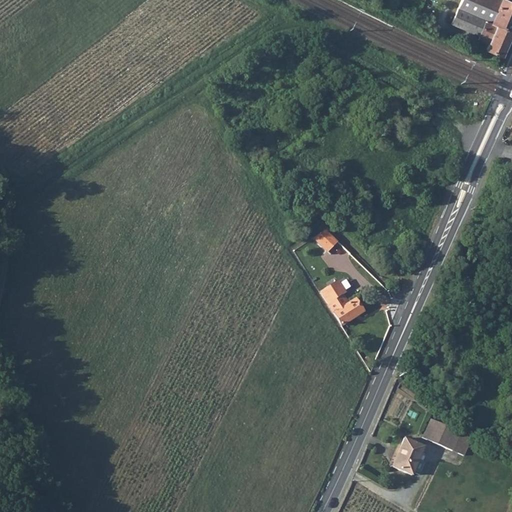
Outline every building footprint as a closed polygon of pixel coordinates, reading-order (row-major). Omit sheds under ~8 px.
[(455,0),(453,6),(459,9),(452,23),(480,36),(479,39),(487,43),(485,48),(502,56),(511,32),(511,3),(503,0),(455,0)] [(453,6),(447,21),(452,23),(459,9),(453,6)] [(342,264),(351,258),(329,228),(316,238),(328,254),(332,251),(342,264)] [(339,281),(321,292),(342,325),(363,312),(355,299),(348,303),(343,295),(346,293),(339,281)] [(429,420),(422,437),(464,456),(470,440),(461,433),(429,420)] [(404,438),(391,467),(412,476),(414,472),(419,474),(424,463),(418,460),(424,447),(404,438)]
